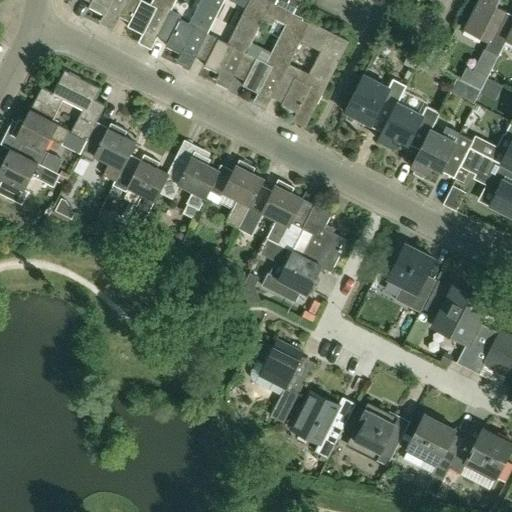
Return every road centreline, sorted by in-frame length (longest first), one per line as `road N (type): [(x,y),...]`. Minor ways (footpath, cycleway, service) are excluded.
road 1 (residential): [(511,260),(37,25)]
road 2 (residential): [(511,414),(324,319),(348,271)]
road 3 (residential): [(452,0),(442,20),(400,26),(347,0)]
